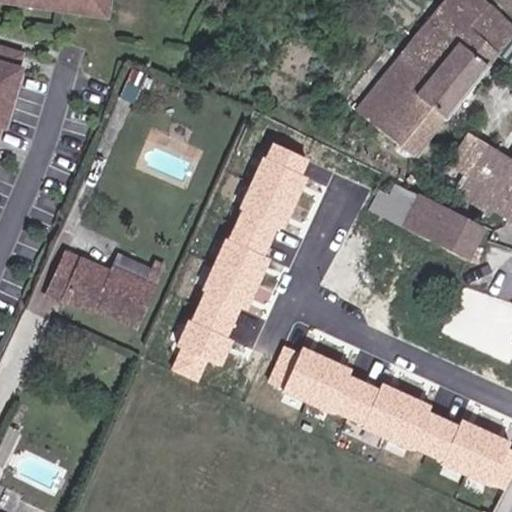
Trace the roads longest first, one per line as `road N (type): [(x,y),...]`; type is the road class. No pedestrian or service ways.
road 1 (residential): [(279,305),(511,406)]
road 2 (residential): [(339,173),(279,305)]
